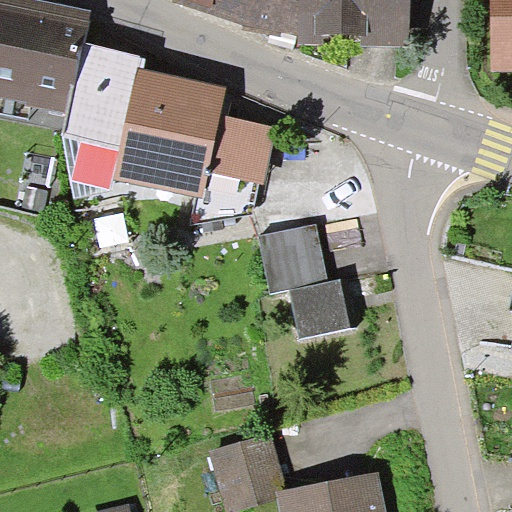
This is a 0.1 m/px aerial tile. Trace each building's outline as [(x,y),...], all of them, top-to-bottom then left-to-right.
[(162,0),(211,16),(268,26),(268,0),(162,0)] [(268,0),(268,26),(268,30),(370,32),(370,0),(268,0)] [(511,0),(490,0),(492,68),(511,67),(511,0)] [(0,98),(64,110),(79,51),(86,25),(0,7),(0,98)] [(245,217),(263,134),(212,123),(216,103),(134,83),(138,66),(79,51),(64,110),(57,139),(114,157),(111,174),(196,192),(188,226),(245,217)] [(284,295),(323,287),(311,229),(253,241),(265,299),(284,295)] [(341,283),(323,287),(284,295),(294,344),(351,332),(341,283)] [(224,511),(235,511),(278,499),(280,499),(263,441),(208,458),(224,511)] [(373,511),(367,482),(280,499),(278,499),(280,511),(373,511)]
